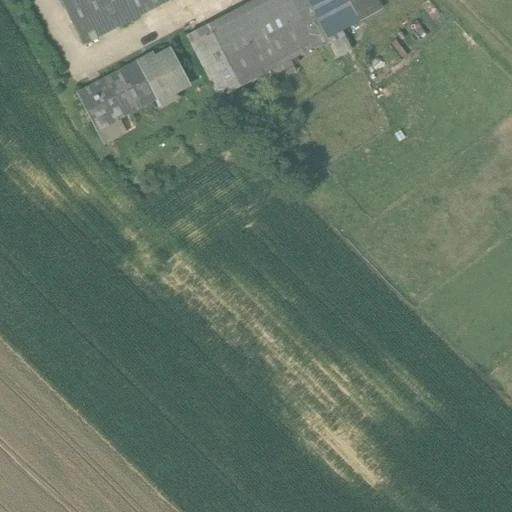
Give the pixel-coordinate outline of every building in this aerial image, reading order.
[(57,0),(82,47),(171,1),(170,0),(57,0)] [(305,0),(257,0),(186,37),(217,99),(328,41),(327,40),(305,0)] [(375,0),(305,0),(327,40),(382,11),(375,0)] [(153,56),(136,65),(155,102),(159,109),(177,100),(175,96),(190,88),(170,51),(154,59),(153,56)] [(136,65),(76,95),(95,132),(155,102),(136,65)]
